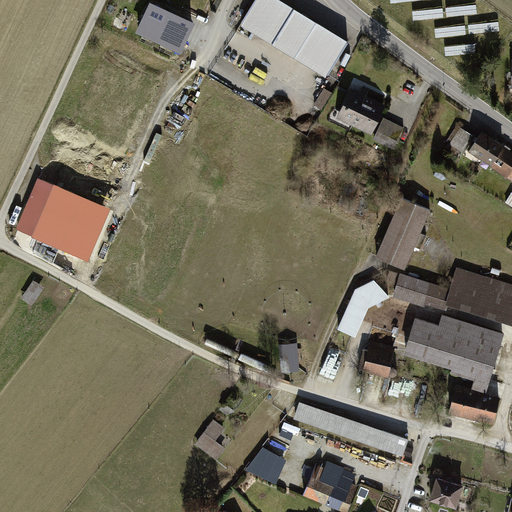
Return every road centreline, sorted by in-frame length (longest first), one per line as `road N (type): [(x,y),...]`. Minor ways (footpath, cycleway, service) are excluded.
road 1 (track): [(0,240),(182,343),(273,383)]
road 2 (track): [(103,0),(0,224)]
road 3 (tertiary): [(340,0),(511,132)]
road 4 (track): [(306,393),(389,201)]
road 5 (residential): [(430,429),(273,383)]
